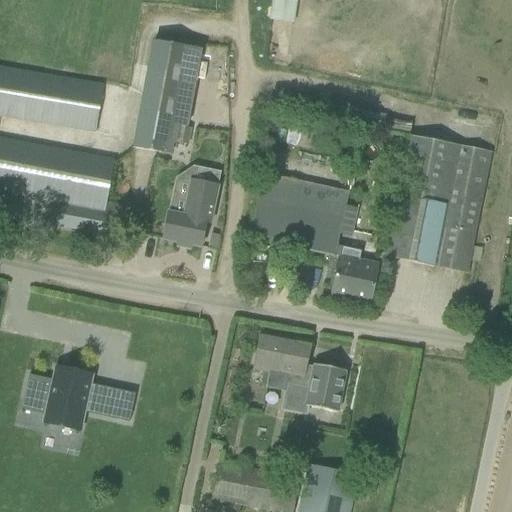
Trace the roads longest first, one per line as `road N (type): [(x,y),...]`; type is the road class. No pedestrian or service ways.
road 1 (unclassified): [(511,341),(0,255)]
road 2 (track): [(226,293),(233,0)]
road 3 (unknown): [(502,339),(475,511)]
